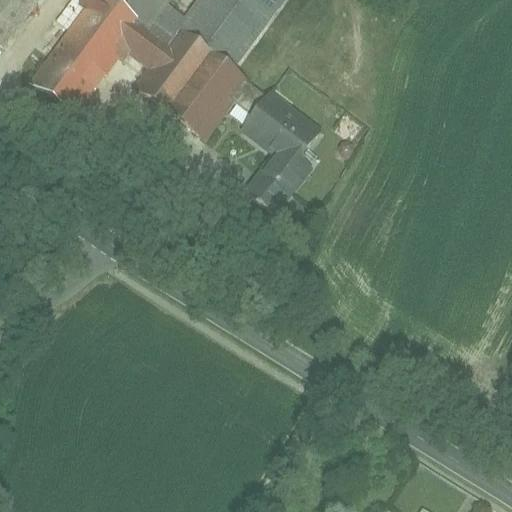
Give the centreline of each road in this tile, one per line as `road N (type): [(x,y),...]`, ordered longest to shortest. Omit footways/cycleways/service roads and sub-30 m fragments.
road 1 (tertiary): [(106,246),(511,499)]
road 2 (residential): [(0,331),(86,272),(106,246)]
road 3 (tertiary): [(0,171),(106,246)]
